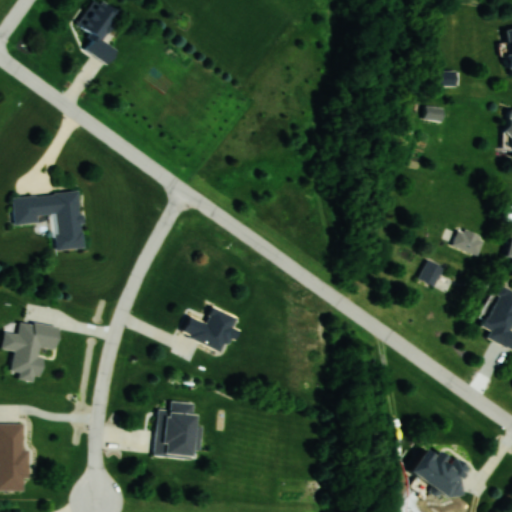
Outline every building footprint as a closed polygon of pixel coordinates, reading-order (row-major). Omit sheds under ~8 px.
[(83,48),(107,64),(116,50),(101,40),(118,13),(97,0),(91,0),(76,25),(91,35),(83,48)] [(442,121),(442,106),(424,106),(424,121),(442,121)] [(11,196),(13,225),(37,223),(37,216),(53,215),(56,250),(81,249),(78,192),(11,196)] [(456,250),(479,248),(478,232),(455,234),(456,250)] [(443,269),(428,260),(418,277),(432,285),(443,269)] [(486,337),(511,349),(511,329),(511,328),(511,290),(500,285),(480,326),(489,330),(486,337)] [(181,334),(223,352),(233,329),(231,328),(236,317),(210,307),(204,322),(188,316),(181,334)] [(58,327),(18,321),(16,333),(3,331),(0,349),(12,351),(9,371),(18,373),(17,379),(37,383),(41,357),(38,357),(39,347),(55,350),(58,327)] [(201,426),(193,426),(194,402),(169,400),(168,410),(156,409),(152,455),(191,459),(192,449),(199,450),(201,426)] [(0,490),(24,491),(26,423),(0,422),(0,490)] [(449,498),(453,492),(455,493),(471,470),(439,448),(435,455),(425,448),(409,472),(449,498)]
